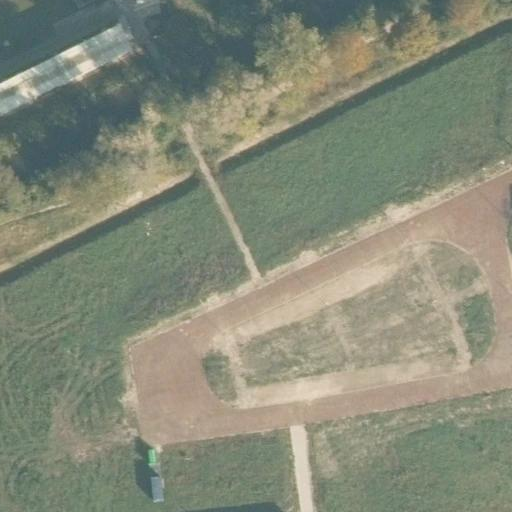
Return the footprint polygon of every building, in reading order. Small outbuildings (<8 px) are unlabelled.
[(0,116),(133,50),(129,42),(125,35),(121,26),(0,86),(0,116)] [(511,144),(511,47),(468,68),(504,149),(511,144)] [(441,179),(406,107),(370,124),(404,197),(441,179)] [(331,233),(384,206),(342,122),(289,149),(331,233)] [(181,301),(144,221),(88,247),(125,327),(181,301)] [(44,380),(17,297),(0,302),(0,429),(42,423),(42,424),(117,414),(111,371),(44,380)] [(497,453),(511,450),(511,400),(489,405),(497,453)] [(447,471),(437,414),(397,421),(413,508),(471,498),(466,467),(447,471)] [(187,508),(286,494),(279,442),(180,455),(187,508)]
